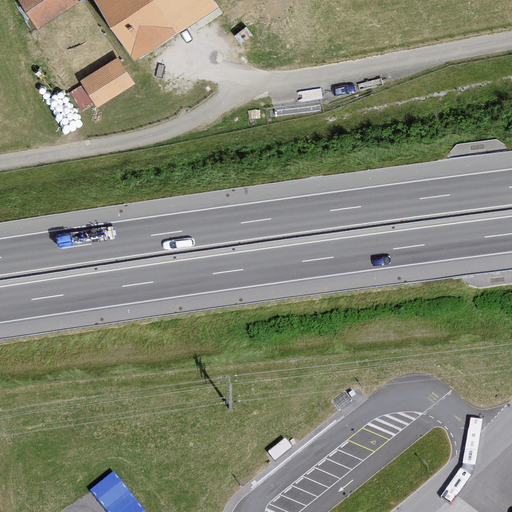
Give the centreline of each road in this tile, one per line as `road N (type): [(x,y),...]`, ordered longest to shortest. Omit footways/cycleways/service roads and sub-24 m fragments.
road 1 (unclassified): [(0,164),(127,143),(264,85),(511,41)]
road 2 (motorway): [(0,305),(511,234)]
road 3 (motorway): [(511,186),(0,256)]
road 4 (unclassified): [(511,414),(409,511)]
